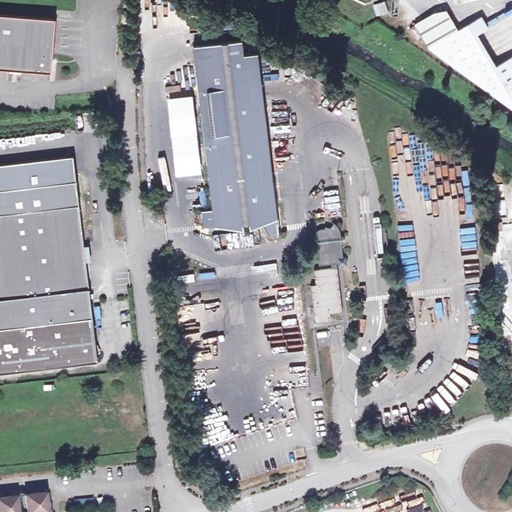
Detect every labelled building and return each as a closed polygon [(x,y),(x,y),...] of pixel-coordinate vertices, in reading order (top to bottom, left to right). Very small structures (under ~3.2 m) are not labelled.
[(385,0),(373,4),(376,15),(388,12),(385,0)] [(431,44),(460,28),(448,8),(437,8),(415,20),(430,45),(431,44)] [(402,18),(406,24),(416,17),(412,11),(402,18)] [(55,18),(0,14),(0,68),(51,72),(55,18)] [(460,28),(431,44),(511,105),(511,58),(496,67),(469,22),(460,28)] [(410,32),(405,39),(419,48),(424,41),(410,32)] [(262,48),(262,47),(247,48),(245,34),(217,37),(197,39),(217,221),(259,217),(271,229),(277,225),(281,216),(279,203),(262,48)] [(291,138),(277,139),(278,158),(292,157),(291,138)] [(0,373),(96,362),(73,156),(0,164),(0,373)] [(201,210),(212,209),(211,188),(200,188),(201,210)] [(158,212),(146,203),(143,206),(154,216),(158,212)] [(340,253),(346,253),(346,252),(345,239),(346,239),(345,232),(344,232),(343,224),(338,218),(333,224),(330,225),(329,224),(323,224),(320,227),(319,229),(320,233),(318,234),(320,238),(321,260),(334,259),(334,263),(316,264),(317,279),(313,279),(316,317),(331,316),(331,308),(343,307),(340,259),(341,259),(341,258),(340,253)] [(462,240),(463,255),(476,254),(474,239),(462,240)] [(341,258),(341,259),(341,261),(349,261),(349,252),(346,252),(346,253),(340,253),(341,258)] [(479,270),(465,271),(466,287),(480,286),(479,270)] [(199,272),(200,279),(215,278),(215,271),(199,272)] [(193,273),(183,275),(185,282),(195,280),(193,273)] [(305,354),(285,355),(285,362),(306,360),(305,354)] [(203,484),(208,479),(201,474),(199,472),(195,477),(203,484)] [(38,511),(48,510),(46,487),(24,490),(25,501),(18,502),(17,491),(0,492),(0,511),(38,511)]
